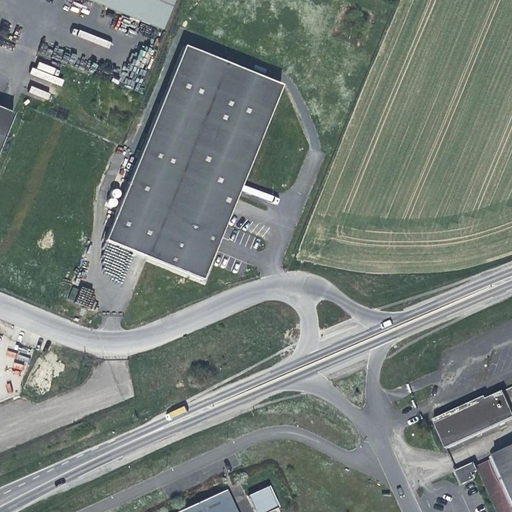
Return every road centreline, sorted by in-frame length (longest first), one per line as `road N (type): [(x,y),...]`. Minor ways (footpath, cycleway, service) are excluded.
road 1 (primary): [(1,511),(196,416),(511,283)]
road 2 (primary): [(511,271),(189,406),(28,484)]
